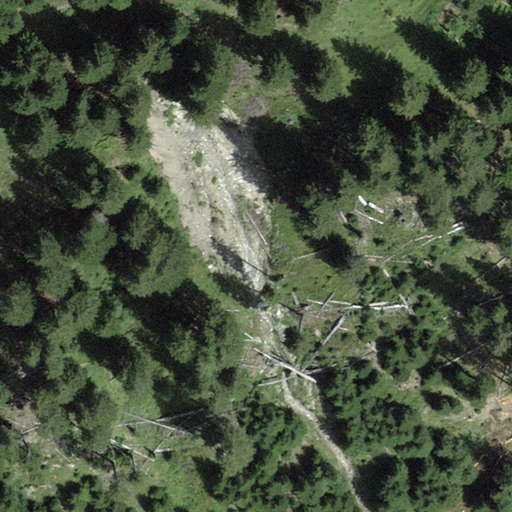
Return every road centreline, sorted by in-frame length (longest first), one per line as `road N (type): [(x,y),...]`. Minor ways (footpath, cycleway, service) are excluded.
road 1 (track): [(213,0),(270,29),(378,42),(411,29),(432,0)]
road 2 (track): [(0,32),(68,2),(118,0)]
